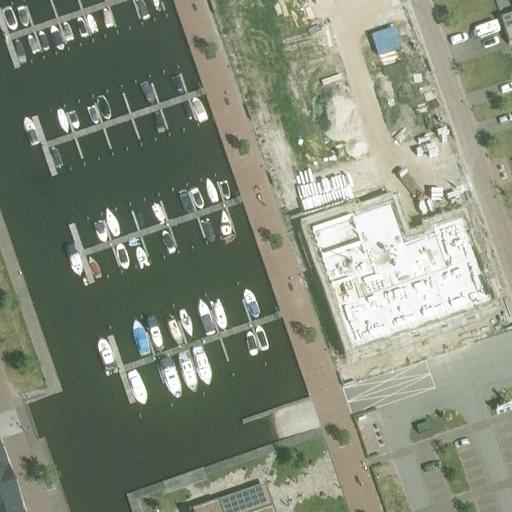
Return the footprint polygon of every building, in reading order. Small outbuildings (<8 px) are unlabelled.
[(511,15),(499,20),(504,34),(511,31),(511,15)] [(280,133),(299,127),(291,103),(272,109),(280,133)] [(282,140),(291,165),(310,158),(301,134),(282,140)] [(489,308),(460,224),(401,244),(389,208),(307,236),(348,356),(489,308)] [(457,322),(427,330),(432,354),(463,347),(457,322)] [(0,497),(15,492),(8,470),(0,473),(0,497)] [(0,497),(0,511),(22,511),(15,492),(0,497)] [(274,511),(274,510),(267,511),(265,511),(260,495),(220,508),(219,503),(193,511),(274,511)]
